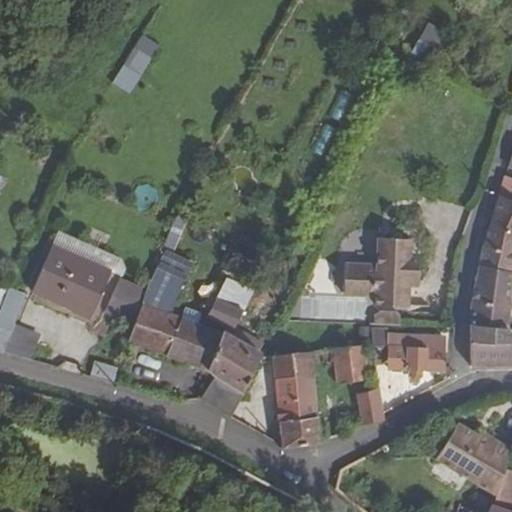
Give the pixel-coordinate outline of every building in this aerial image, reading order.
[(129,93),(159,46),(142,34),(111,81),(129,93)] [(436,49),(418,40),(412,52),(430,62),(436,49)] [(511,180),(504,178),(499,195),(511,200),(511,180)] [(511,200),(499,195),(487,234),(480,266),(511,270),(511,200)] [(163,249),(174,254),(190,216),(179,212),(163,249)] [(323,230),(315,245),(324,250),(332,234),(323,230)] [(379,265),(347,264),(347,266),(346,293),(378,295),(377,305),(409,306),(410,285),(420,285),(421,260),(411,260),(412,239),(380,238),(379,265)] [(197,312),(205,314),(223,276),(234,250),(228,247),(197,312)] [(86,287),(102,292),(110,272),(53,248),(33,291),(77,310),(86,287)] [(187,361),(199,325),(167,313),(192,262),(174,254),(163,249),(150,285),(129,341),(187,361)] [(346,293),(347,266),(339,266),(334,267),(330,269),(325,271),(320,277),(316,283),(315,289),(314,293),(346,294),(346,293)] [(511,285),(511,270),(480,266),(474,289),(469,324),(508,328),(511,285)] [(223,276),(205,314),(235,327),(253,289),(223,276)] [(114,294),(133,299),(136,286),(118,281),(114,294)] [(86,287),(77,310),(91,316),(102,292),(86,287)] [(25,294),(9,288),(8,288),(5,296),(21,302),(25,294)] [(0,351),(1,351),(21,302),(5,296),(1,308),(0,309),(0,351)] [(402,312),(377,311),(376,325),(401,325),(402,312)] [(511,333),(508,328),(469,324),(473,365),(511,365),(511,333)] [(187,361),(208,368),(222,333),(199,325),(187,361)] [(222,333),(208,368),(215,376),(214,377),(242,394),(262,352),(231,336),(231,337),(222,332),(222,333)] [(422,351),(415,350),(405,350),(405,348),(399,347),(387,347),(387,339),(388,333),(372,333),(375,364),(387,364),(387,369),(409,371),(409,376),(412,380),(418,380),(423,376),(423,371),(444,371),(444,339),(422,338),(422,351)] [(367,379),(364,347),(326,351),(326,359),(327,363),(334,362),(336,382),(367,379)] [(310,352),(311,361),(326,359),(326,351),(310,352)] [(310,352),(299,354),(275,356),(276,375),(312,372),(311,361),(310,352)] [(94,360),(90,374),(113,380),(116,366),(94,360)] [(312,372),(276,375),(281,422),(316,419),(312,372)] [(231,416),(242,394),(214,377),(200,398),(229,417),(230,416),(231,416)] [(146,383),(143,390),(174,399),(176,393),(174,392),(175,387),(159,383),(158,387),(146,383)] [(383,413),(379,388),(358,394),(360,424),(362,424),(384,418),(383,413)] [(319,442),(316,419),(281,422),(283,446),(286,447),(319,444),(319,442)] [(496,493),(511,451),(481,432),(478,437),(457,424),(436,457),(496,493)] [(355,494),(340,480),(336,488),(350,500),(355,494)] [(511,484),(506,482),(499,501),(511,505),(511,484)]
